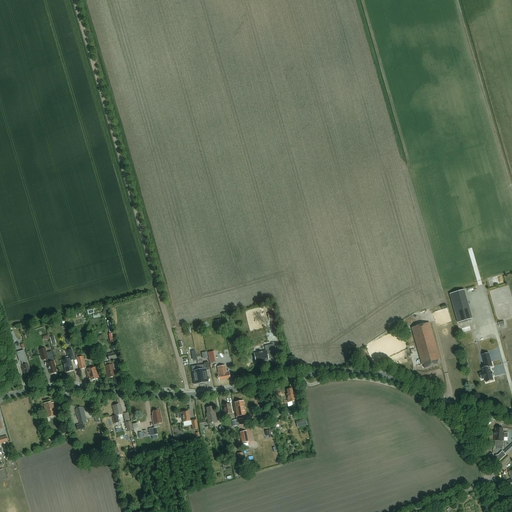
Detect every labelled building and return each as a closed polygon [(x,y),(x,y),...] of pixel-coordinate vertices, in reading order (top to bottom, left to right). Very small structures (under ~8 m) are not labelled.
[(473,319),(465,290),(450,294),(458,323),(473,319)] [(437,362),(440,359),(429,323),(411,328),(421,363),(423,363),(425,369),(438,365),(437,362)] [(194,342),(201,340),(198,324),(191,326),(194,342)] [(265,351),(254,353),(256,363),(268,360),(268,357),(276,356),(274,344),(264,346),(265,351)] [(42,361),(47,359),(48,359),(46,353),(45,349),(40,351),(42,361)] [(66,351),(67,354),(68,357),(64,358),(65,361),(62,361),(66,373),(73,371),(71,361),(74,360),(75,360),(72,350),(66,351)] [(48,359),(47,359),(48,363),(47,363),(48,368),(48,370),(49,370),(50,375),(57,373),(54,361),(55,361),(52,352),(46,353),(48,359)] [(113,377),(116,376),(113,365),(112,360),(116,359),(115,353),(107,355),(110,366),(104,367),(107,378),(109,378),(113,377)] [(482,370),(478,371),(480,378),(482,378),(484,377),(485,383),(493,381),(491,375),(492,375),(491,370),(490,370),(491,371),(490,371),(489,366),(491,365),(488,353),(482,354),(485,365),(481,366),(482,370)] [(79,370),(85,369),(83,360),(84,360),(83,357),(76,359),(79,370)] [(25,374),(30,373),(29,369),(28,364),(27,364),(25,359),(21,360),(23,366),(22,366),(23,369),(24,369),(25,374)] [(205,369),(199,370),(201,384),(208,383),(206,371),(210,371),(208,363),(204,363),(205,369)] [(196,371),(192,371),(194,385),(201,384),(199,370),(198,366),(195,366),(196,371)] [(219,375),(218,375),(219,381),(230,379),(229,373),(228,373),(227,371),(226,371),(225,366),(218,367),(219,372),(218,372),(219,375)] [(86,370),(88,377),(89,377),(89,380),(91,379),(92,381),(99,379),(97,370),(96,371),(95,367),(86,370)] [(288,403),(296,401),(294,393),(293,393),(292,389),(287,390),(288,396),(286,396),(288,403)] [(44,411),(46,419),(57,416),(53,403),(51,404),(51,402),(43,404),(45,411),(44,411)] [(237,417),(246,415),(243,402),(235,403),(237,417)] [(119,405),(112,406),(115,416),(112,417),(114,424),(119,423),(117,416),(123,415),(121,406),(119,406),(119,405)] [(231,414),(232,414),(230,405),(227,405),(226,405),(223,405),(224,411),(223,412),(224,414),(224,415),(225,415),(228,415),(228,419),(231,419),(231,414)] [(76,426),(77,431),(85,429),(84,424),(85,424),(84,419),(86,419),(83,408),(81,409),(80,407),(76,408),(77,410),(75,410),(78,421),(80,421),(81,424),(76,426)] [(208,425),(217,423),(215,412),(214,413),(213,407),(206,408),(207,414),(206,414),(208,425)] [(158,412),(158,410),(153,411),(153,413),(152,413),(153,416),(152,416),(153,427),(159,427),(159,424),(162,423),(160,411),(158,412)] [(190,421),(188,411),(181,413),(178,414),(178,415),(178,418),(179,419),(182,418),(183,423),(190,421)] [(129,422),(125,423),(127,432),(133,431),(131,422),(129,422)] [(156,428),(148,429),(150,436),(158,435),(156,428)] [(503,449),(503,447),(504,442),(504,438),(508,438),(508,433),(504,433),(503,433),(503,429),(496,428),(495,441),(495,447),(495,449),(503,449)] [(248,442),(246,431),(239,433),(241,443),(248,442)] [(501,462),(508,456),(507,454),(511,449),(511,443),(499,456),(499,455),(495,456),(496,462),(500,461),(501,462)]
